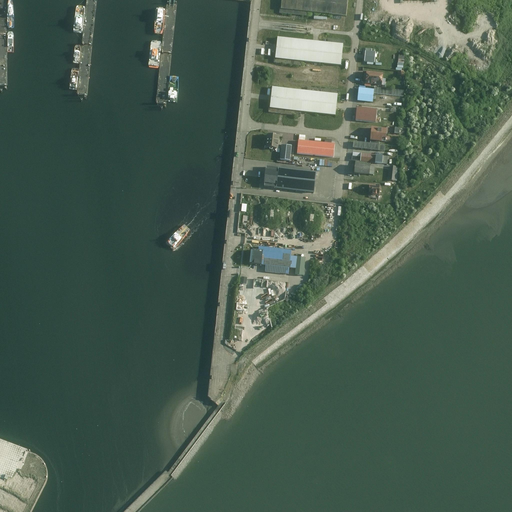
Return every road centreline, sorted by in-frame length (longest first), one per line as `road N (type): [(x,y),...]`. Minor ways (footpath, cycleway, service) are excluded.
road 1 (unclassified): [(215,388),(242,124)]
road 2 (unclassified): [(359,0),(345,135)]
road 3 (unclassified): [(242,124),(257,0)]
